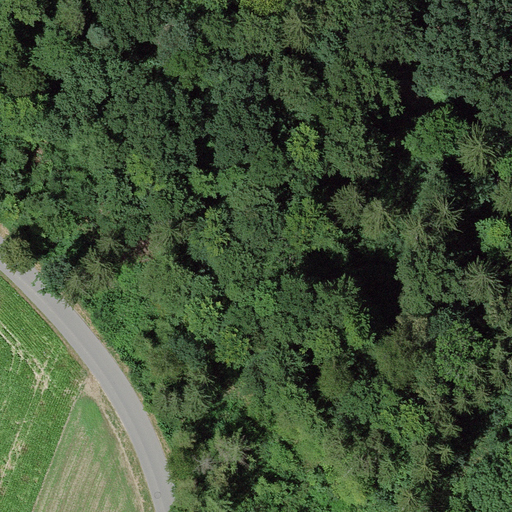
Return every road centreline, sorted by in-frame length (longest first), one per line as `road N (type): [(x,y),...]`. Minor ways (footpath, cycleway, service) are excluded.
road 1 (unclassified): [(0,251),(112,382),(145,436),(167,511)]
road 2 (track): [(511,196),(304,0)]
